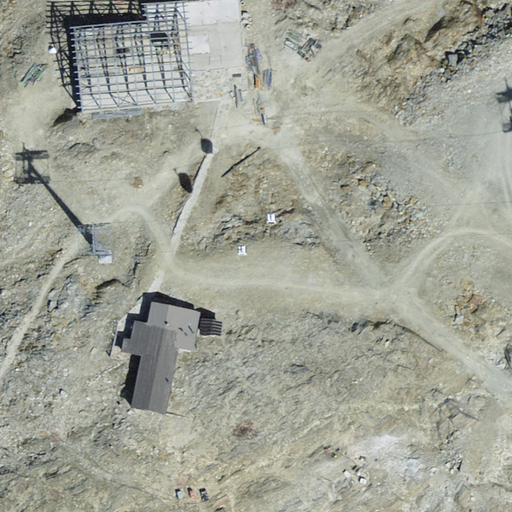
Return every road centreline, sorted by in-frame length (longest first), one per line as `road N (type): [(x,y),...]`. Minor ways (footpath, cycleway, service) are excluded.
road 1 (track): [(511,243),(467,245),(409,273),(386,300),(511,400)]
road 2 (track): [(443,0),(296,80)]
